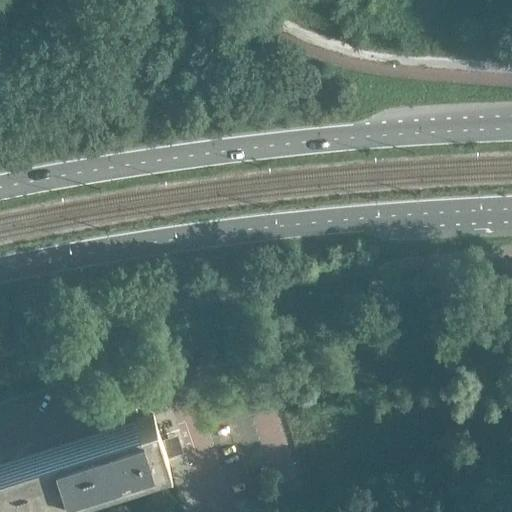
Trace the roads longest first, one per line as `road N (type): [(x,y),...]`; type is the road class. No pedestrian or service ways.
road 1 (secondary): [(511,126),(203,153),(0,188)]
road 2 (secondary): [(0,270),(219,233),(511,209)]
road 3 (unclassified): [(246,511),(287,488),(250,365),(183,385)]
road 4 (residential): [(0,443),(183,385)]
road 5 (unclassified): [(222,511),(183,385)]
